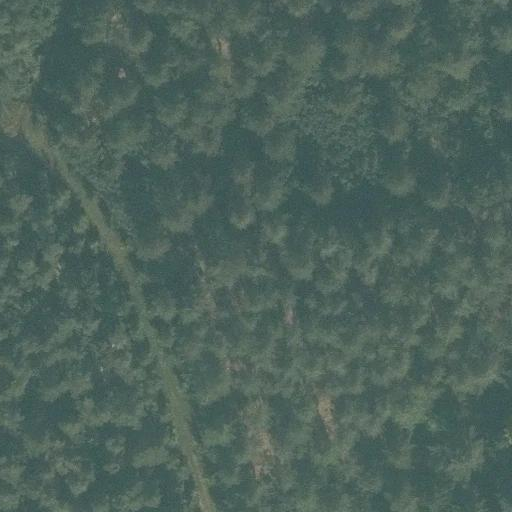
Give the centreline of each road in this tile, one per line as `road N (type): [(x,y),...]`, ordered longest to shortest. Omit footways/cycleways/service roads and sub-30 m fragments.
road 1 (track): [(0,111),(140,321)]
road 2 (track): [(140,321),(214,511)]
